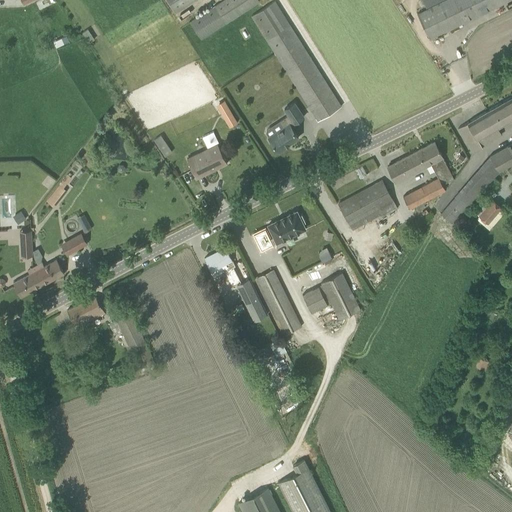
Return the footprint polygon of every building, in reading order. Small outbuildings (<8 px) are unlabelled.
[(167,0),(176,13),(195,0),(167,0)] [(202,39),(259,2),(258,0),(225,0),(191,22),(202,39)] [(444,0),(438,4),(417,14),(430,39),(508,0),(444,0)] [(318,121),(341,106),(275,1),(251,16),(318,121)] [(56,40),(58,46),(69,42),(67,36),(56,40)] [(458,128),(473,153),(483,147),(482,146),(502,134),(498,128),(510,120),(511,122),(511,97),(458,128)] [(224,100),(216,105),(228,126),(237,121),(224,100)] [(268,137),(278,152),(287,147),(286,146),(298,137),(290,124),(293,122),(294,123),(304,117),(294,102),(284,109),(288,115),(279,121),(284,127),(268,137)] [(442,184),(454,178),(434,141),(387,166),(396,182),(430,164),(438,178),(403,196),(409,208),(445,190),(442,184)] [(166,143),(159,147),(165,156),(172,152),(166,143)] [(187,158),(197,178),(227,163),(218,143),(187,158)] [(511,163),(511,143),(491,156),(490,155),(441,213),(454,224),(499,171),(511,163)] [(465,157),(460,154),(456,159),(461,163),(465,157)] [(381,216),(397,208),(382,180),(339,203),(353,230),(380,215),(381,216)] [(59,184),(46,201),(54,207),(67,190),(66,189),(63,188),(59,184)] [(488,224),(501,208),(492,199),(478,216),(488,224)] [(26,218),(21,211),(13,216),(18,223),(26,218)] [(273,237),(269,239),(272,245),(304,229),(302,224),(304,223),(300,215),(298,216),(295,211),(268,225),(273,237)] [(78,217),(85,231),(92,228),(85,213),(78,217)] [(21,256),(33,255),(31,230),(19,230),(21,256)] [(263,230),(253,235),(260,251),(272,245),(269,239),(268,239),(263,230)] [(87,243),(86,241),(84,237),(81,232),(70,238),(76,249),(87,243)] [(236,267),(232,260),(226,247),(204,258),(214,277),(222,273),(223,274),(227,272),(226,271),(236,267)] [(331,257),(329,251),(320,256),(322,262),(324,261),(325,264),(331,261),(329,258),(331,257)] [(33,267),(43,285),(64,273),(57,259),(40,268),(38,264),(33,267)] [(43,285),(33,267),(30,268),(32,272),(13,283),(21,297),(43,285)] [(249,276),(245,268),(237,272),(241,280),(249,276)] [(273,268),(254,278),(282,335),(302,325),(273,268)] [(321,282),(339,319),(360,309),(342,272),(321,282)] [(236,285),(254,322),(268,315),(250,278),(236,285)] [(319,286),(302,294),(311,313),(328,305),(319,286)] [(123,299),(120,291),(112,293),(115,301),(123,299)] [(74,323),(93,314),(95,318),(105,313),(96,295),(67,310),(74,323)] [(131,312),(116,319),(138,365),(140,364),(143,371),(156,364),(131,312)] [(277,355),(287,350),(281,337),(271,342),(277,355)] [(482,369),(486,360),(479,358),(476,366),(482,369)] [(128,361),(110,368),(113,376),(134,367),(133,365),(130,366),(128,361)] [(330,511),(304,460),(293,465),(297,473),(279,482),(293,511),(330,511)] [(239,502),(243,511),(280,511),(268,488),(239,502)]
